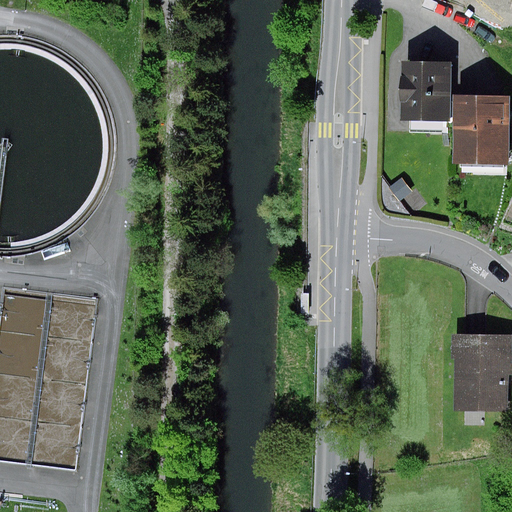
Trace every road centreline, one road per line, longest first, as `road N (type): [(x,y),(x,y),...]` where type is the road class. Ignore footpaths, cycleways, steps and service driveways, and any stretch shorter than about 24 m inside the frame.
road 1 (secondary): [(331,511),(337,233)]
road 2 (secondary): [(337,233),(341,0)]
road 3 (residential): [(511,287),(427,242),(337,233)]
